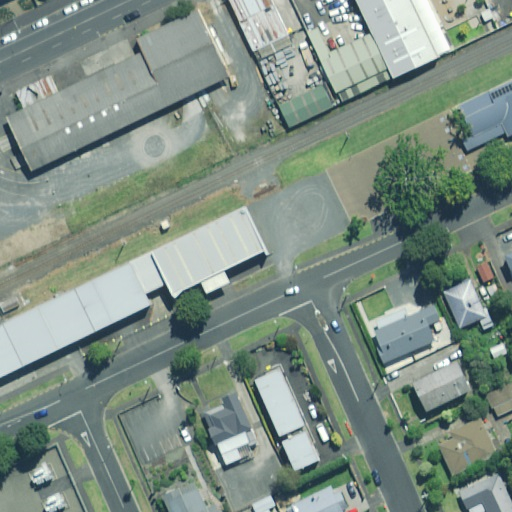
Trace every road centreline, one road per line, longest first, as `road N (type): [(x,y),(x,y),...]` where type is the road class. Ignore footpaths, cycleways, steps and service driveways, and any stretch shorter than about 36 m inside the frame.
road 1 (residential): [(73,395),(305,286)]
road 2 (residential): [(305,286),(407,511)]
road 3 (residential): [(305,286),(511,188)]
road 4 (tertiary): [(0,59),(129,0)]
road 5 (residential): [(73,395),(125,511)]
